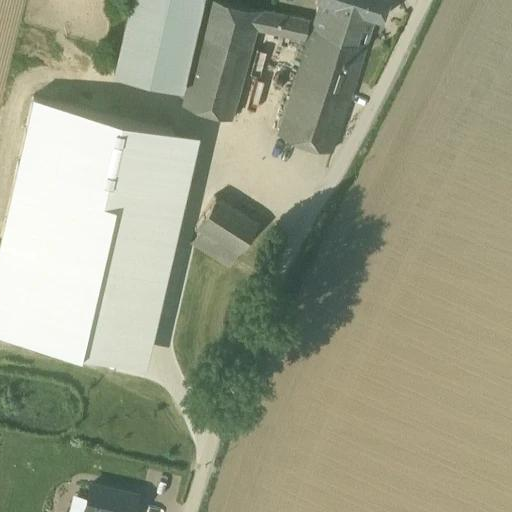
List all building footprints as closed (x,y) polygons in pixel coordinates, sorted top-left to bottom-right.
[(201,0),(129,0),(114,70),(183,86),(201,0)] [(323,0),(319,19),(221,0),(211,0),(185,105),(236,118),(262,29),(310,39),(283,127),(340,142),(372,28),(391,34),(398,0),(323,0)] [(197,133),(36,95),(0,247),(0,327),(144,361),(197,133)] [(185,238),(227,263),(255,218),(213,193),(185,238)] [(91,483),(85,511),(87,511),(86,511),(99,511),(106,486),(91,483)] [(106,486),(99,511),(133,511),(138,494),(106,486)]
